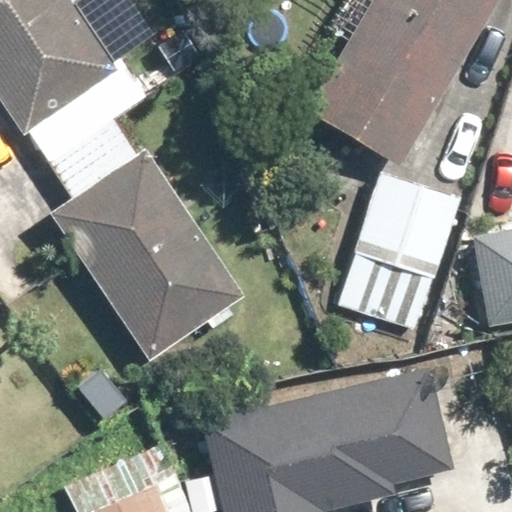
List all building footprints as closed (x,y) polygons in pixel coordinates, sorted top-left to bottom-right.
[(0,0),(0,121),(10,136),(106,72),(57,0),(0,0)] [(482,0),(353,0),(287,113),(383,169),(482,0)] [(130,148),(31,213),(128,362),(228,297),(130,148)] [(450,198),(367,173),(326,306),(408,332),(450,198)] [(511,219),(472,227),(488,315),(511,311),(511,219)] [(312,511),(444,479),(416,367),(283,400),(186,424),(207,511),(312,511)]
